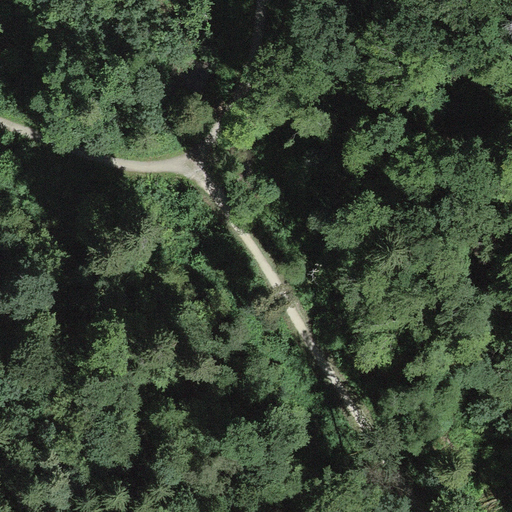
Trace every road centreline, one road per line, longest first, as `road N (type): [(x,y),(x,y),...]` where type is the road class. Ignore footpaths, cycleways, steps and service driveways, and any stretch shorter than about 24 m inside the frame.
road 1 (track): [(420,511),(195,156)]
road 2 (track): [(0,124),(113,164),(165,168),(195,156)]
road 3 (track): [(195,156),(240,92),(260,0)]
